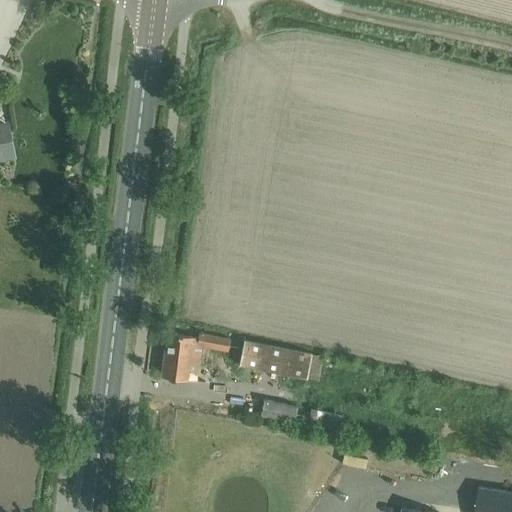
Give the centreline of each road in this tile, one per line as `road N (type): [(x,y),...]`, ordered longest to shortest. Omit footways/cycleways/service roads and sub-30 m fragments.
road 1 (primary): [(90,511),(153,0)]
road 2 (track): [(312,0),(511,46)]
